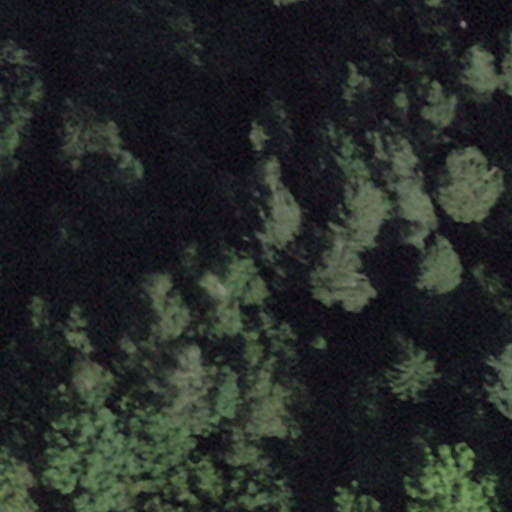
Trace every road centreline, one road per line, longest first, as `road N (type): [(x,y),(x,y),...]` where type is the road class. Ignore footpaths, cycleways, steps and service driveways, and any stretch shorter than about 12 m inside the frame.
road 1 (track): [(84,124),(64,230),(35,271),(0,379)]
road 2 (track): [(62,0),(57,15),(84,124)]
